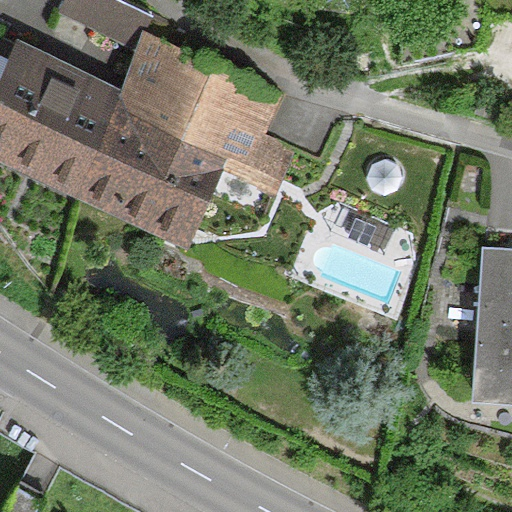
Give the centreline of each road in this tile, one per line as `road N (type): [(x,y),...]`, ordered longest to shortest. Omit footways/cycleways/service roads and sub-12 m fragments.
road 1 (residential): [(159,0),(173,19),(275,67),(511,143)]
road 2 (tertiary): [(0,351),(272,511)]
